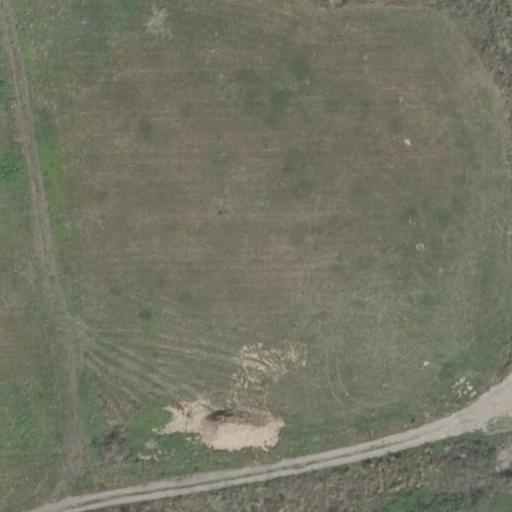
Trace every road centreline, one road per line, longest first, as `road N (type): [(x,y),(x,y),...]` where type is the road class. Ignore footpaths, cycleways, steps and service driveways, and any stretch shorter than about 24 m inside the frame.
road 1 (track): [(46,511),(65,504),(75,483),(77,439),(1,0)]
road 2 (track): [(511,389),(464,423),(376,447),(65,504)]
